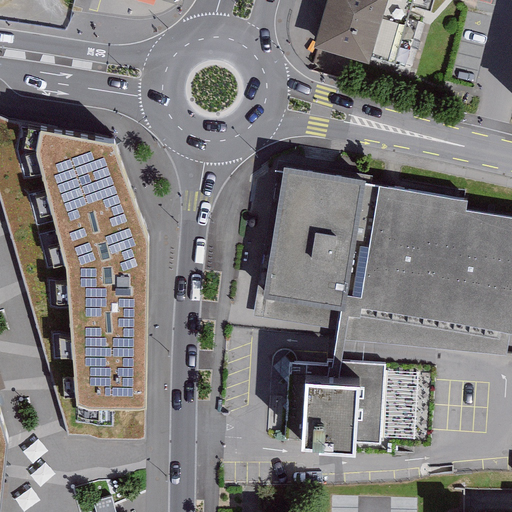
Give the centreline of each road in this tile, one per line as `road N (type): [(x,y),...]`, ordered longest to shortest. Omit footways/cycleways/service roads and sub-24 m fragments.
road 1 (tertiary): [(183,129),(176,199),(180,358)]
road 2 (tertiary): [(180,358),(233,142)]
road 3 (tertiary): [(175,52),(114,54),(0,38)]
road 4 (tertiary): [(0,65),(167,107)]
road 5 (tertiary): [(180,358),(181,511)]
road 6 (tertiary): [(402,133),(274,72)]
road 7 (tertiary): [(261,126),(402,133)]
